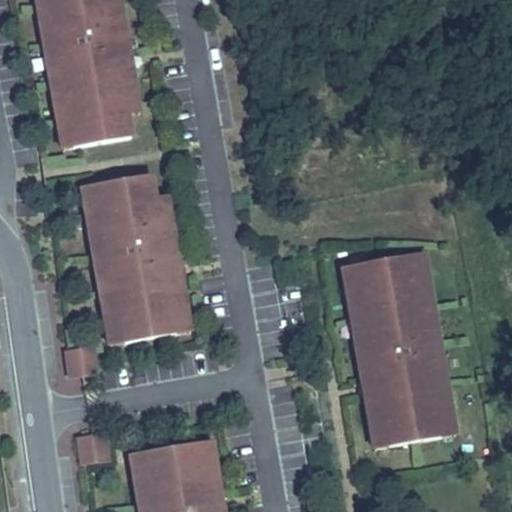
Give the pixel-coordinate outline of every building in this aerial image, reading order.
[(28,0),(35,34),(45,32),(44,22),(38,23),(34,0),(28,0)] [(34,0),(38,23),(44,22),(45,32),(35,34),(44,85),(54,83),(56,93),(51,94),(56,123),(69,120),(76,160),(129,150),(123,120),(131,118),(129,105),(133,104),(128,78),(123,79),(121,69),(126,68),(116,18),(112,19),(108,0),(34,0)] [(54,83),(44,85),(60,163),(76,160),(69,120),(56,123),(51,94),(56,93),(54,83)] [(133,104),(129,105),(131,118),(123,120),(129,150),(141,148),(133,104)] [(148,186),(90,197),(98,239),(89,241),(98,292),(108,290),(110,300),(105,301),(113,345),(123,343),(126,355),(177,344),(174,333),(185,331),(174,277),(178,276),(169,226),(165,227),(162,214),(154,216),(152,208),(148,186)] [(90,197),(80,199),(89,241),(98,239),(90,197)] [(165,206),(152,208),(154,216),(162,214),(165,227),(169,226),(165,206)] [(422,258),(407,261),(409,273),(419,271),(428,314),(423,315),(425,325),(435,323),(422,258)] [(407,261),(356,271),(358,283),(348,285),(359,339),(355,339),(365,390),(371,389),(381,443),(389,441),(392,452),(443,443),(441,432),(450,429),(443,384),(437,385),(436,375),(445,373),(435,323),(425,325),(423,315),(428,314),(419,271),(409,273),(407,261)] [(355,339),(359,339),(348,285),(358,283),(356,271),(342,274),(355,339)] [(178,276),(174,277),(185,331),(174,333),(177,344),(191,342),(178,276)] [(108,290),(98,292),(111,357),(126,355),(123,343),(113,345),(105,301),(110,300),(108,290)] [(94,348),(62,349),(63,382),(95,381),(94,348)] [(445,373),(436,375),(437,385),(443,384),(450,429),(441,432),(443,443),(458,439),(445,373)] [(371,389),(365,390),(377,455),(392,452),(389,441),(381,443),(371,389)] [(72,438),(77,467),(109,462),(105,433),(72,438)] [(205,442),(190,445),(196,475),(204,474),(210,510),(217,509),(205,442)] [(190,445),(139,454),(141,466),(132,468),(139,511),(145,511),(144,511),(217,511),(217,509),(210,510),(204,474),(196,475),(190,445)] [(139,454),(125,457),(135,511),(144,511),(145,511),(139,511),(132,468),(141,466),(139,454)]
